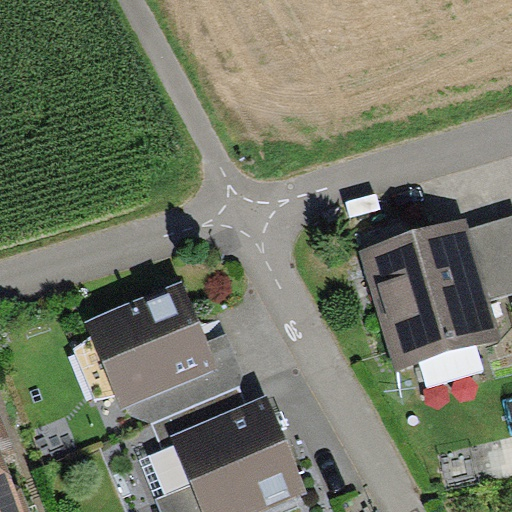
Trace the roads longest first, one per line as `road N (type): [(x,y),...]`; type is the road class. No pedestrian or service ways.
road 1 (residential): [(413,511),(242,210)]
road 2 (residential): [(511,128),(242,210)]
road 3 (residential): [(242,210),(0,282)]
road 4 (unclassified): [(242,210),(135,0)]
